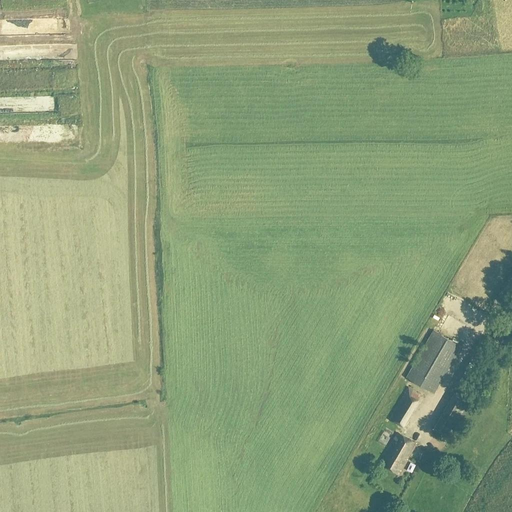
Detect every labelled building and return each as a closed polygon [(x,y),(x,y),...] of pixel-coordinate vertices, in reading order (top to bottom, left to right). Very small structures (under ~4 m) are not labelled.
[(80,80),(79,72),(68,74),(69,82),(80,80)] [(36,111),(35,95),(27,95),(26,87),(0,88),(0,98),(4,99),(4,106),(20,105),(20,112),(36,111)] [(434,331),(407,378),(435,393),(461,346),(434,331)] [(409,387),(389,419),(402,427),(422,395),(409,387)] [(472,403),(454,393),(434,428),(451,438),(472,403)] [(379,463),(399,474),(417,444),(397,433),(379,463)]
